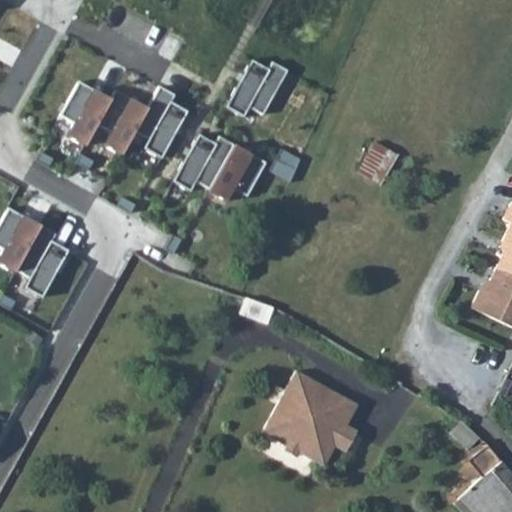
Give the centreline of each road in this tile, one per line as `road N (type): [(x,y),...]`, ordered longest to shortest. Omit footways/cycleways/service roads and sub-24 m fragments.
road 1 (residential): [(0,453),(132,223),(3,153)]
road 2 (residential): [(0,124),(65,0)]
